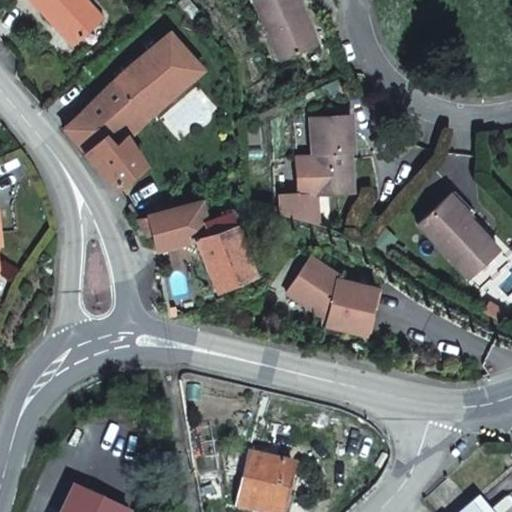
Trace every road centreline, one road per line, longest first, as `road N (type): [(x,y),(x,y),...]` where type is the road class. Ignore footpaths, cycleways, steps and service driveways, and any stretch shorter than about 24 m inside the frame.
road 1 (tertiary): [(427,405),(137,338)]
road 2 (residential): [(360,0),(368,49),(418,103),(485,112),(511,101)]
road 3 (tertiary): [(72,177),(64,355)]
road 4 (tertiary): [(137,338),(104,220),(72,177)]
road 5 (tertiary): [(64,355),(32,391),(0,479)]
road 6 (residential): [(427,405),(422,463),(371,511)]
